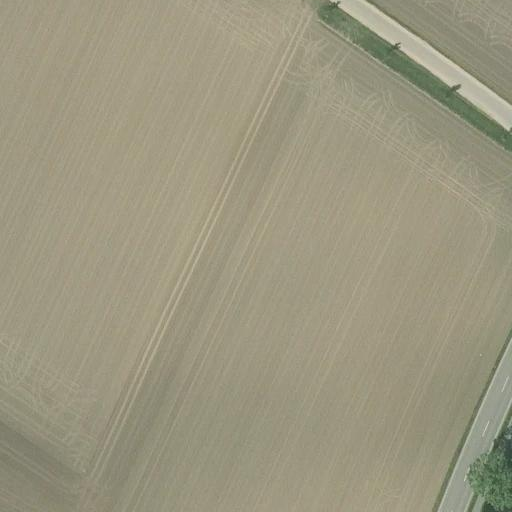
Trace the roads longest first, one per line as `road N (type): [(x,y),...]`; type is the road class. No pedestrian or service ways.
road 1 (unclassified): [(326,0),(511,131)]
road 2 (tertiary): [(511,368),(451,511)]
